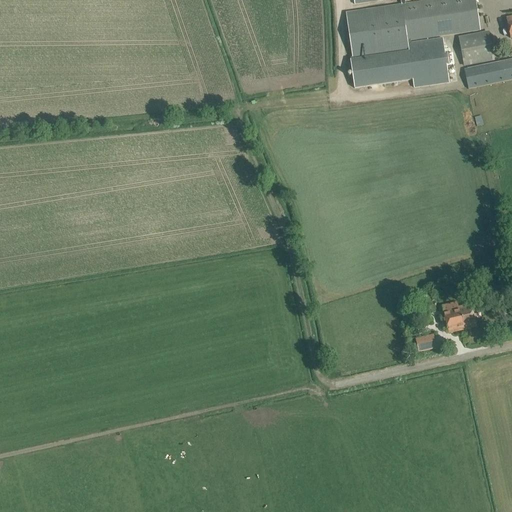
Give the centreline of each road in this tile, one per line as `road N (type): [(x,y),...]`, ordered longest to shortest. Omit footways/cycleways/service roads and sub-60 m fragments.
road 1 (track): [(0,456),(335,385),(318,374),(287,235),(234,113),(0,134)]
road 2 (unclassified): [(335,385),(511,346)]
